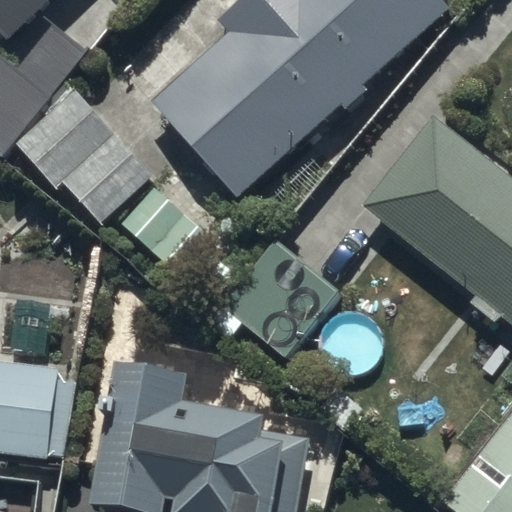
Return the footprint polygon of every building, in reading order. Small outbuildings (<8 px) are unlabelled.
[(0,0),(0,43),(10,55),(71,0),(0,0)] [(232,49),(155,120),(240,214),(342,120),(348,126),(373,102),(369,97),(451,22),(430,0),(254,0),(218,34),(232,49)] [(0,65),(0,168),(4,171),(88,60),(56,37),(24,82),(0,65)] [(77,105),(18,157),(58,202),(64,197),(100,237),(153,190),(77,105)] [(511,183),(441,127),(368,219),(511,333),(511,183)] [(157,195),(121,233),(180,290),(216,252),(157,195)] [(272,250),(220,316),(290,372),(342,306),(272,250)] [(66,382),(0,373),(0,466),(54,473),(66,382)] [(194,402),(126,388),(99,511),(286,511),(292,478),(313,482),(319,450),(190,423),(194,402)] [(441,511),(511,511),(511,420),(440,510),(441,511)]
